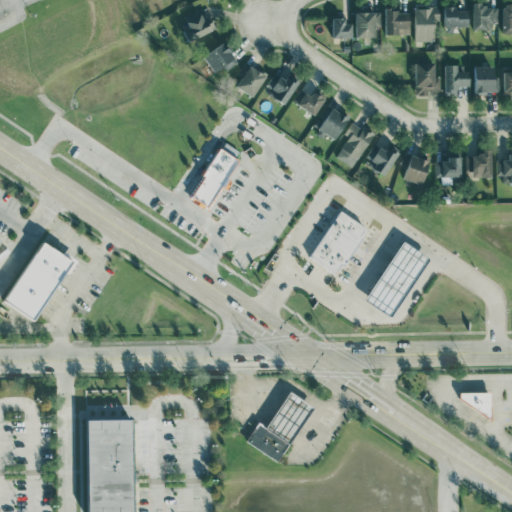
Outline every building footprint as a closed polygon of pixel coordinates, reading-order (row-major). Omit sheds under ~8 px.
[(472,2),(473,28),(498,27),(498,7),(485,7),(484,2),(472,2)] [(511,4),(502,5),(502,33),(511,33),(511,4)] [(414,8),(414,41),(437,41),(436,8),(414,8)] [(469,8),(444,8),(443,26),(468,27),(469,8)] [(190,28),(184,30),(187,41),(216,30),(211,16),(201,20),(198,10),(185,15),(190,28)] [(385,35),(410,34),(410,10),(385,11),(385,35)] [(376,37),(376,27),(380,26),(380,12),(355,12),(356,38),(376,37)] [(353,38),(353,24),(344,24),(344,18),(333,18),(332,38),(353,38)] [(203,55),(216,75),(237,61),(224,41),(203,55)] [(440,89),(440,75),(436,75),(435,62),(415,63),(415,94),(428,93),(428,90),(440,89)] [(237,84),(253,95),(267,73),(250,63),(237,84)] [(444,93),(457,93),(457,84),(470,84),(470,70),(458,69),(458,63),(445,63),(444,93)] [(499,91),(499,75),(495,75),(495,65),(475,65),(475,91),(499,91)] [(511,69),(504,69),(503,92),(511,92),(511,69)] [(286,101),(297,84),(275,70),(264,88),(286,101)] [(307,87),(298,104),(316,114),(325,98),(307,87)] [(335,140),(350,116),(333,105),(318,130),(335,140)] [(355,166),(372,131),(351,121),(344,134),(347,135),(336,157),(355,166)] [(364,161),(385,175),(400,150),(390,144),(386,149),(376,142),(364,161)] [(221,147),(186,196),(204,209),(239,159),(221,147)] [(511,181),(511,151),(509,152),(509,158),(495,158),(496,175),(502,175),(502,182),(511,181)] [(492,175),(492,152),(465,152),(465,169),(479,169),(479,176),(492,175)] [(405,178),(425,182),(430,158),(410,154),(405,178)] [(462,176),(461,155),(447,156),(448,160),(435,160),(435,176),(462,176)] [(334,273),(309,255),(341,210),(366,228),(334,273)] [(37,319),(75,259),(43,239),(5,299),(37,319)] [(366,297),(408,239),(431,256),(389,314),(366,297)] [(313,404),(289,390),(268,427),(258,421),(246,442),(280,461),(313,404)] [(492,391),(461,391),(460,399),(470,399),(470,414),(491,414),(492,391)] [(88,418),(89,511),(134,511),(133,417),(88,418)]
